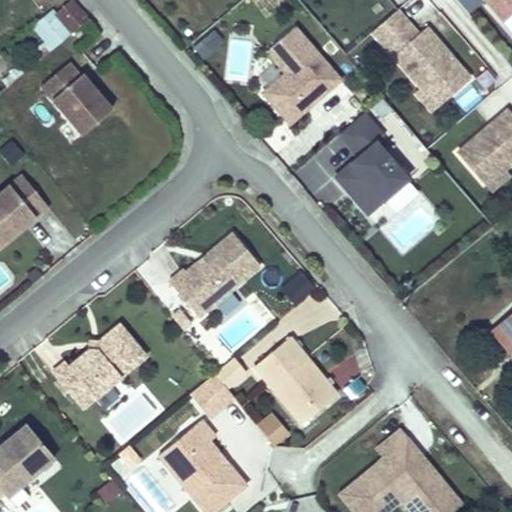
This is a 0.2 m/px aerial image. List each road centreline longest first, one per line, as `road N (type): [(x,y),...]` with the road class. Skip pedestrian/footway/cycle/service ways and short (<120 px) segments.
road 1 (residential): [(208,141),(511,463)]
road 2 (residential): [(0,332),(143,218),(208,141)]
road 3 (residential): [(109,0),(197,105),(208,141)]
